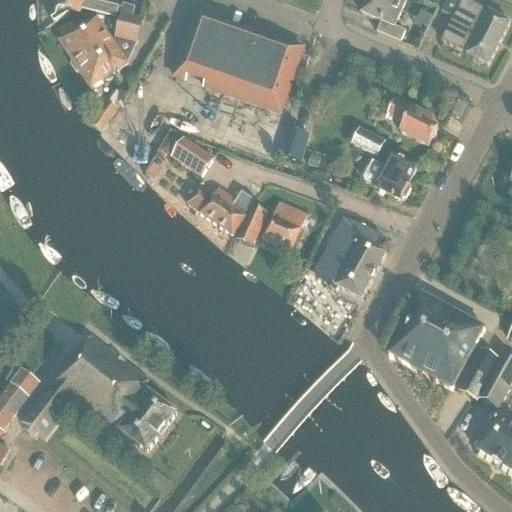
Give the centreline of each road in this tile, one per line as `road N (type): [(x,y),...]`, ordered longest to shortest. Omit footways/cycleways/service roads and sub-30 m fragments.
road 1 (unclassified): [(211,511),(366,344)]
road 2 (unclassified): [(511,511),(450,460),(366,344)]
road 3 (unclassified): [(430,230),(227,164)]
road 4 (residential): [(500,105),(327,29)]
road 5 (unclassified): [(430,230),(500,105)]
road 6 (unclassified): [(366,344),(430,230)]
